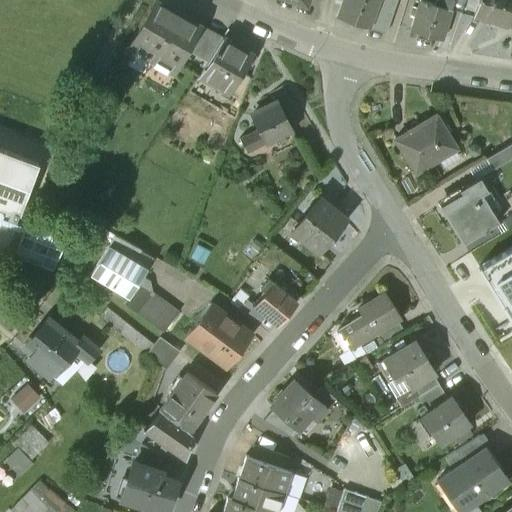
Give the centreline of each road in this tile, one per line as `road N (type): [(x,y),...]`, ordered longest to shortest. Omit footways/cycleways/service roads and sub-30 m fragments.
road 1 (residential): [(187,511),(203,463),(269,364),(395,225)]
road 2 (residential): [(511,404),(395,225)]
road 3 (residential): [(395,225),(339,129),(349,55)]
road 4 (residential): [(349,55),(511,81)]
road 5 (residential): [(201,0),(349,55)]
